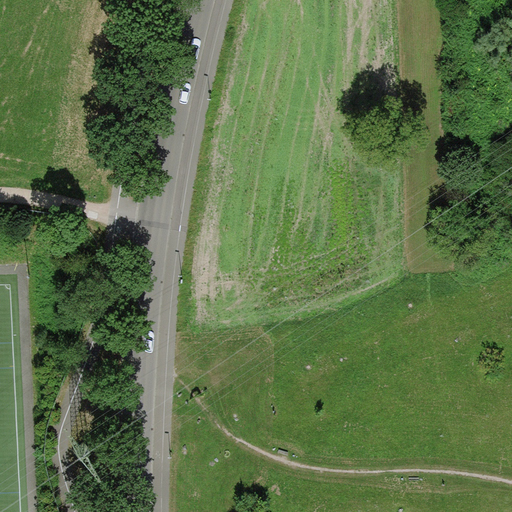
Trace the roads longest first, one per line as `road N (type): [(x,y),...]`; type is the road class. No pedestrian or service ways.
road 1 (tertiary): [(151,511),(150,286),(214,0)]
road 2 (track): [(151,349),(240,435),(307,459),(468,463),(511,472)]
road 3 (track): [(0,183),(166,215)]
